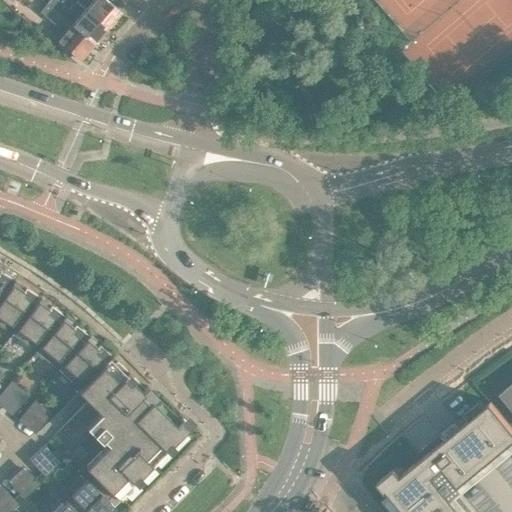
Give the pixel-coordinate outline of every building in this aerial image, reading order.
[(93,43),(106,27),(84,8),(77,17),(57,0),(48,0),(46,3),(93,43)] [(76,0),(75,1),(84,8),(106,27),(120,11),(106,0),(76,0)] [(89,47),(93,43),(46,3),(38,11),(56,26),(58,24),(65,30),(57,40),(79,59),(81,56),(83,57),(90,49),(89,47)] [(0,300),(14,280),(14,279),(13,280),(0,271),(0,300)] [(15,280),(14,280),(0,300),(0,325),(3,327),(6,322),(10,324),(12,321),(18,325),(12,333),(13,334),(40,297),(40,296),(39,297),(25,288),(23,290),(12,283),(15,280)] [(38,300),(40,297),(13,334),(26,344),(30,339),(34,341),(36,338),(41,342),(35,350),(36,351),(65,315),(64,315),(50,305),(49,308),(38,300)] [(65,316),(65,315),(36,351),(49,362),(53,357),(56,359),(59,357),(64,361),(57,368),(58,369),(89,335),(88,335),(75,324),(73,327),(63,319),(65,316)] [(77,390),(78,391),(112,356),(112,355),(111,356),(99,345),(96,347),(87,338),(89,335),(58,369),(71,380),(75,376),(79,379),(81,376),(86,380),(77,390)] [(107,443),(84,466),(94,475),(95,474),(120,500),(121,499),(118,496),(122,492),(124,495),(135,483),(136,484),(137,483),(134,480),(138,476),(140,478),(151,467),(152,468),(153,467),(150,464),(165,449),(168,451),(169,451),(166,448),(182,431),(189,424),(181,416),(174,423),(151,400),(153,397),(145,389),(147,386),(146,385),(144,388),(132,377),(130,379),(126,375),(129,372),(128,371),(127,372),(116,361),(114,363),(110,359),(113,356),(112,356),(78,391),(99,412),(85,426),(100,440),(102,438),(107,443)] [(10,381),(0,394),(0,403),(9,411),(25,395),(26,394),(10,381)] [(511,382),(499,393),(509,405),(511,408),(511,382)] [(61,424),(84,404),(76,394),(53,415),(61,424)] [(34,400),(18,419),(32,430),(48,414),(49,413),(34,400)] [(387,472),(376,481),(384,491),(386,489),(389,492),(401,508),(404,511),(462,511),(446,491),(440,484),(432,474),(442,466),(458,485),(471,474),(508,443),(511,446),(511,445),(511,428),(490,401),(484,405),(475,413),(469,418),(460,425),(459,426),(451,432),(445,437),(441,440),(438,435),(424,446),(415,454),(419,459),(415,462),(400,474),(394,466),(387,472)] [(70,452),(79,460),(85,453),(77,445),(70,452)] [(59,461),(41,446),(29,458),(45,476),(59,462),(59,461)] [(37,482),(19,467),(7,479),(23,496),(37,483),(37,482)] [(65,490),(73,497),(74,496),(90,511),(102,511),(106,509),(108,511),(119,499),(120,500),(95,474),(94,475),(89,481),(86,478),(83,481),(78,477),(65,490)] [(15,502),(0,489),(0,511),(6,511),(16,503),(15,502)] [(90,511),(74,496),(73,497),(67,502),(65,499),(62,503),(61,502),(50,511),(90,511)]
